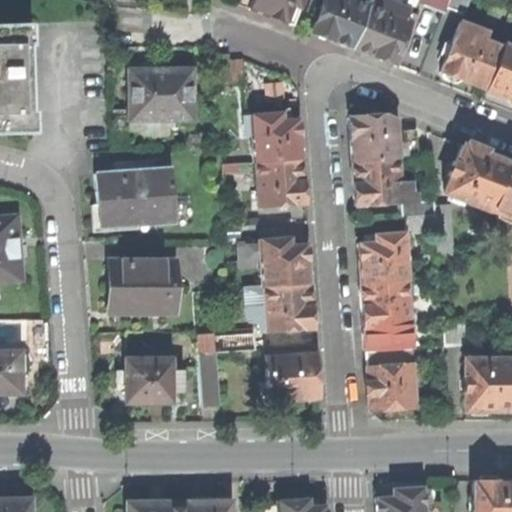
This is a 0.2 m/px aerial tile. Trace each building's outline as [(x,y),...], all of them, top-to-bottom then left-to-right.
[(289,15),(295,18),(302,0),(254,0),(251,10),(269,17),(286,24),(289,15)] [(352,50),(369,7),(351,0),(323,0),(310,33),(331,41),(352,50)] [(371,0),(369,7),(392,16),(396,6),(379,0),(371,0)] [(447,8),(449,0),(425,0),(423,6),(444,14),(447,8)] [(449,0),(447,8),(462,14),(467,0),(449,0)] [(405,21),(409,11),(396,6),(392,16),(405,21)] [(392,16),(369,7),(352,50),(372,57),(394,66),(411,23),(405,21),(392,16)] [(292,26),(295,18),(289,15),(286,24),(292,26)] [(457,30),(485,41),(488,32),(460,21),(457,30)] [(0,135),(6,135),(35,134),(34,112),(30,112),(28,47),(31,47),(30,25),(0,25),(0,135)] [(485,41),(457,30),(451,46),(445,61),(440,72),(442,73),(444,80),(454,83),(460,80),(470,84),(485,90),(501,47),(485,41)] [(439,59),(445,61),(451,46),(445,44),(441,55),(439,56),(438,57),(439,59)] [(511,47),(502,44),(501,47),(485,90),(498,95),(509,99),(511,104),(511,47)] [(217,81),(230,80),(229,61),(229,56),(215,56),(216,81),(217,81)] [(244,82),(243,61),(229,61),(230,80),(230,83),(244,82)] [(129,122),(168,122),(190,122),(190,72),(157,72),(129,72),(129,117),(129,122)] [(218,89),(231,88),(230,83),(230,80),(217,81),(218,89)] [(252,164),(254,164),(301,160),(300,140),(298,120),(291,120),(290,113),(249,116),(252,164)] [(398,159),(397,155),(397,145),(395,120),(383,116),(348,118),(349,139),(351,162),(398,159)] [(129,122),(129,117),(127,117),(127,130),(158,130),(158,137),(168,137),(168,122),(129,122)] [(403,131),(405,157),(417,156),(415,131),(403,131)] [(461,146),(454,163),(451,162),(446,176),(448,177),(442,193),(449,196),(461,201),(489,211),(490,210),(508,164),(481,154),(461,146)] [(112,162),(113,172),(152,169),(151,159),(112,162)] [(398,159),(351,162),(353,184),(354,207),(401,204),(400,184),(398,159)] [(257,207),(304,204),(303,182),(301,160),(254,164),(257,207)] [(511,165),(508,164),(490,210),(508,218),(509,215),(511,216),(511,165)] [(221,167),(223,193),(238,192),(236,166),(221,167)] [(96,222),(133,220),(134,225),(173,222),(169,168),(152,169),(113,172),(92,174),(94,198),(96,222)] [(401,218),(404,218),(434,216),(434,209),(433,202),(416,203),(415,194),(411,195),(410,184),(400,184),(401,204),(401,218)] [(461,201),(449,196),(447,200),(460,205),(461,201)] [(450,207),(434,209),(434,216),(435,233),(436,256),(453,255),(450,207)] [(404,233),(405,234),(435,233),(434,216),(404,218),(404,233)] [(0,282),(21,281),(19,258),(16,259),(15,241),(18,240),(16,218),(0,219),(0,282)] [(405,248),(405,239),(405,234),(404,233),(364,235),(364,243),(356,244),(358,264),(359,284),(406,280),(407,280),(405,248)] [(261,288),(264,288),(310,284),(309,264),(307,244),(300,245),(299,238),(258,240),(261,288)] [(256,269),(255,241),(237,242),(238,269),(256,269)] [(108,286),(108,312),(174,312),(174,262),(109,261),(108,286)] [(409,325),(406,280),(359,284),(361,307),(362,329),(409,325)] [(264,288),(266,331),(313,328),(312,306),(310,284),(264,288)] [(441,321),(443,345),(463,344),(461,320),(441,321)] [(410,348),(409,325),(362,329),(364,352),(410,348)] [(218,336),(219,352),(251,350),(250,334),(218,336)] [(365,367),(411,364),(410,348),(364,352),(365,367)] [(265,355),(268,402),(318,399),(316,375),(314,351),(265,355)] [(0,392),(18,392),(17,372),(17,354),(0,354),(0,392)] [(197,355),(200,406),(217,405),(214,354),(197,355)] [(124,381),(124,400),(145,400),(169,401),(169,392),(181,392),(182,369),(169,369),(170,358),(124,357),(124,370),(116,369),(116,381),(124,381)] [(511,358),(463,359),(464,410),(467,410),(471,415),(484,415),(489,409),(499,409),(511,409),(511,358)] [(366,381),(368,411),(415,407),(412,378),(412,370),(411,364),(365,367),(366,381)] [(471,481),(470,511),(511,511),(511,480),(494,481),(471,481)] [(423,511),(423,504),(422,491),(422,488),(382,491),(382,498),(374,499),(375,511),(423,511)] [(422,491),(423,504),(432,504),(431,490),(422,491)] [(0,511),(29,511),(29,500),(6,500),(0,499),(0,511)] [(317,506),(317,499),(276,502),(276,507),(276,511),(324,511),(324,505),(317,506)] [(185,511),(186,503),(153,503),(126,503),(125,511),(185,511)] [(227,511),(228,503),(205,503),(186,503),(185,511),(227,511)]
